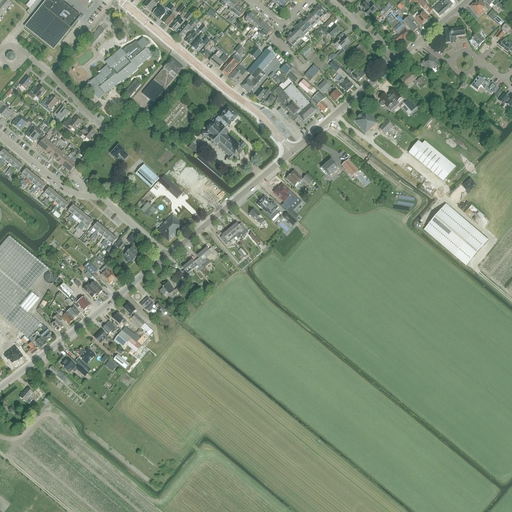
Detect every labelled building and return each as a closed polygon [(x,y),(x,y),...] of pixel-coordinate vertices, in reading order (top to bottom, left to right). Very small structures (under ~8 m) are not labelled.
[(0,0),(0,17),(11,4),(6,0),(0,0)] [(60,0),(46,0),(25,27),(54,50),(81,17),(60,0)] [(150,12),(160,0),(148,0),(143,7),(145,9),(146,8),(150,12)] [(231,13),(237,5),(239,3),(235,0),(234,0),(229,6),(231,8),(229,11),(231,13)] [(280,0),(276,5),(281,8),(283,10),(287,5),(291,0),(280,0)] [(425,0),(421,0),(419,3),(423,8),(424,8),(429,14),(433,10),(425,3),(427,1),(425,0)] [(453,5),(448,0),(446,0),(444,2),(442,1),(433,9),(440,17),(453,5)] [(484,11),(482,9),(485,7),(479,0),(477,0),(470,7),(478,16),(484,11)] [(508,6),(503,1),(500,3),(505,9),(508,6)] [(366,2),(362,7),(366,11),(364,13),(365,14),(366,15),(367,17),(368,17),(370,18),(374,13),(375,13),(377,11),(377,10),(372,4),(370,6),(366,2)] [(388,4),(380,13),(385,17),(393,8),(388,4)] [(183,5),(176,12),(180,15),(186,8),(183,5)] [(235,16),(241,9),(237,5),(231,13),(235,16)] [(158,8),(153,14),(160,20),(164,14),(166,12),(160,7),(158,9),(158,8)] [(315,7),(313,9),(315,12),(313,14),(320,20),(324,16),(327,13),(326,12),(323,9),(321,7),(318,10),(315,7)] [(241,9),(235,16),(239,20),(245,12),(241,9)] [(101,23),(105,27),(116,15),(112,12),(101,23)] [(189,12),(188,14),(186,16),(187,17),(185,19),(188,22),(193,15),(189,12)] [(429,19),(423,12),(420,15),(418,12),(413,16),(421,26),(429,19)] [(170,13),(162,22),(167,26),(174,18),(174,19),(176,17),(170,13)] [(250,24),(256,17),(252,13),(247,18),(245,16),(241,21),(246,25),(248,22),(250,24)] [(320,20),(313,14),(311,16),(309,13),(307,15),(316,24),(320,20)] [(333,13),(323,23),(326,25),(336,15),(333,13)] [(386,20),(389,24),(399,35),(393,41),(396,44),(402,39),(404,41),(411,35),(406,29),(405,29),(396,18),(392,14),(386,20)] [(312,28),(316,24),(307,15),(306,17),(308,19),(306,21),(312,28)] [(181,25),(184,22),(179,17),(169,28),(174,31),(180,24),(181,25)] [(252,30),(260,20),(256,17),(250,24),(252,25),(250,28),(252,30)] [(497,17),(495,20),(501,25),(504,22),(497,17)] [(418,29),(408,18),(404,22),(413,33),(418,29)] [(258,31),(264,24),(260,20),(252,30),(254,32),(256,29),(258,31)] [(312,28),(306,21),(304,23),(301,21),(299,23),(306,30),(308,32),(312,28)] [(196,25),(192,22),(189,26),(186,23),(184,26),(177,34),(181,38),(189,29),(191,31),(192,30),(196,25)] [(302,33),(306,30),(299,23),(296,26),(302,33)] [(258,31),(257,32),(259,34),(258,35),(260,37),(268,27),(264,24),(258,31)] [(340,31),(335,25),(329,30),(327,28),(323,32),(327,36),(328,35),(332,39),(340,31)] [(189,45),(196,38),(198,35),(201,32),(203,34),(207,29),(203,26),(199,30),(198,29),(196,32),(194,31),(192,30),(187,36),(188,37),(185,41),(189,45)] [(305,36),(302,33),(296,26),(294,28),(296,31),(294,33),(301,39),(305,36)] [(268,27),(260,37),(262,38),(264,36),(267,38),(273,30),(268,27)] [(449,29),(441,30),(442,44),(451,43),(452,42),(452,43),(456,43),(455,40),(456,40),(456,37),(465,35),(464,28),(450,30),(450,31),(449,31),(449,29)] [(287,30),(286,32),(288,34),(297,43),(301,39),(294,33),(294,32),(292,34),(287,30)] [(504,34),(501,31),(500,30),(495,37),(496,38),(499,40),(500,39),(502,40),(498,45),(508,52),(509,50),(510,51),(511,51),(511,45),(502,37),(504,34)] [(475,39),(470,43),(476,49),(480,46),(480,45),(485,40),(478,33),(473,38),(475,39)] [(291,49),(297,43),(288,34),(286,36),(289,38),(287,40),(289,43),(287,45),(291,49)] [(350,42),(345,37),(340,42),(338,39),(333,44),(337,48),(339,45),(343,49),(345,50),(348,47),(346,45),(350,42)] [(101,73),(95,78),(100,84),(98,86),(96,88),(98,91),(101,89),(105,95),(121,81),(122,83),(138,70),(137,68),(152,55),(147,48),(145,47),(148,44),(149,45),(143,38),(138,43),(136,42),(136,41),(136,42),(135,42),(134,43),(133,44),(132,44),(132,45),(129,46),(128,46),(128,47),(127,47),(126,47),(126,48),(125,48),(125,49),(124,49),(124,50),(125,51),(123,52),(121,49),(105,62),(107,65),(100,72),(101,73)] [(199,38),(191,47),(192,47),(192,48),(194,49),(196,51),(199,47),(200,48),(203,45),(205,47),(210,41),(206,38),(203,42),(199,38)] [(208,44),(204,48),(200,54),(207,59),(211,54),(206,50),(210,46),(208,44)] [(312,60),(314,59),(320,66),(321,65),(325,69),(330,64),(312,44),(304,52),(312,60)] [(234,51),(239,55),(245,49),(240,45),(234,51)] [(369,54),(360,45),(352,53),(361,62),(369,54)] [(219,51),(210,62),(219,70),(224,64),(228,59),(219,52),(222,49),(219,47),(219,46),(216,49),(219,51)] [(256,47),(250,54),(256,60),(262,52),(256,47)] [(251,75),(242,86),(243,87),(244,88),(244,90),(245,91),(247,91),(248,91),(249,93),(265,74),(262,72),(272,61),(275,57),(267,50),(263,54),(247,72),(251,75)] [(15,55),(12,53),(9,54),(7,56),(7,60),(10,62),(13,61),(15,59),(15,55)] [(226,65),(221,71),(228,77),(231,73),(239,64),(241,61),(234,55),(232,58),(227,65),(226,65)] [(421,64),(429,71),(434,66),(437,69),(440,65),(429,56),(427,58),(421,64)] [(143,94),(142,94),(154,103),(183,69),(180,66),(175,62),(172,59),(153,81),(155,82),(144,95),(143,94)] [(337,69),(339,66),(332,60),(330,63),(337,69)] [(288,63),(281,69),(306,93),(305,93),(311,99),(318,91),(315,88),(314,88),(292,68),(293,67),(288,63)] [(242,76),(246,72),(239,65),(229,77),(229,78),(229,79),(231,81),(232,81),(233,80),(236,83),(239,79),(242,76)] [(353,73),(349,69),(347,71),(351,75),(350,76),(354,79),(355,79),(358,82),(362,78),(362,77),(364,75),(364,74),(363,72),(361,72),(359,75),(355,71),(353,73)] [(427,83),(421,77),(417,81),(415,80),(416,79),(410,73),(405,77),(401,80),(407,86),(413,81),(416,84),(418,82),(422,87),(427,83)] [(294,82),(289,77),(287,79),(282,74),(277,78),(282,84),(280,86),(280,87),(275,92),(280,97),(277,100),(279,102),(278,103),(285,110),(290,115),(288,116),(294,122),(297,119),(304,126),(318,112),(317,110),(316,110),(311,104),(312,103),(310,101),(310,100),(305,95),(306,95),(299,88),(296,90),(294,88),(295,87),(292,83),(294,82)] [(493,92),(497,86),(492,82),(491,84),(489,83),(489,82),(480,75),(471,86),(477,91),(481,86),(484,89),(486,87),(487,88),(493,92)] [(20,84),(17,82),(13,87),(16,89),(20,85),(26,91),(29,87),(28,86),(32,81),(31,80),(31,79),(29,77),(28,78),(26,76),(20,84)] [(344,80),(341,78),(338,81),(341,84),(342,82),(343,83),(340,87),(346,93),(354,85),(347,79),(344,82),(343,81),(344,80)] [(135,80),(124,94),(130,99),(141,85),(135,80)] [(342,96),(334,87),(332,89),(330,87),(331,87),(325,81),(317,88),(323,94),(328,90),(332,95),(330,97),(335,102),(342,96)] [(35,96),(39,99),(46,91),(40,86),(37,89),(35,86),(28,94),(33,99),(35,96)] [(260,101),(263,97),(264,96),(267,98),(271,92),(267,89),(265,92),(261,89),(255,96),(260,101)] [(401,97),(394,89),(390,93),(390,94),(387,97),(385,94),(379,98),(382,101),(381,102),(381,103),(380,104),(381,105),(381,106),(382,106),(383,106),(384,105),(385,105),(387,107),(393,103),(392,102),(395,100),(397,101),(401,97)] [(319,92),(312,101),(318,106),(317,107),(324,113),(328,108),(321,101),(324,97),(319,92)] [(511,96),(511,95),(509,98),(504,94),(499,101),(504,105),(505,103),(511,108),(511,107),(511,96)] [(272,105),(274,101),(276,98),(270,95),(266,102),(272,105)] [(48,106),(51,109),(58,101),(52,96),(48,101),(46,99),(41,105),(46,109),(48,106)] [(407,105),(412,103),(408,96),(404,99),(407,105)] [(1,101),(0,101),(0,114),(2,116),(8,108),(10,106),(7,104),(6,105),(1,101)] [(56,117),(57,116),(62,119),(64,117),(66,118),(69,113),(68,112),(69,112),(64,108),(65,107),(62,105),(54,115),(56,117)] [(8,108),(2,116),(6,119),(6,118),(7,118),(8,118),(9,119),(10,118),(12,119),(14,118),(14,117),(17,114),(11,109),(11,110),(8,108)] [(242,143),(242,144),(240,145),(238,143),(239,142),(238,142),(235,140),(236,139),(235,139),(235,140),(232,137),(232,136),(232,137),(227,133),(229,131),(225,129),(228,126),(230,127),(239,118),(229,109),(226,113),(225,112),(223,115),(220,118),(219,117),(215,121),(214,120),(212,122),(215,124),(213,127),(211,126),(210,126),(210,127),(208,129),(207,129),(208,129),(208,132),(204,133),(203,132),(202,132),(202,133),(201,135),(200,135),(201,135),(202,137),(202,138),(203,138),(203,137),(204,137),(204,139),(207,139),(207,137),(207,138),(208,138),(211,141),(210,142),(216,148),(217,146),(220,149),(220,150),(221,149),(223,152),(223,153),(224,152),(226,154),(226,155),(227,155),(229,157),(228,158),(228,160),(230,162),(231,162),(233,160),(233,161),(233,160),(235,158),(238,160),(239,159),(240,160),(240,161),(241,161),(241,160),(242,158),(243,158),(244,156),(245,156),(244,156),(243,154),(244,153),(241,151),(243,149),(244,149),(244,148),(245,147),(246,147),(246,146),(245,146),(242,143)] [(370,132),(378,123),(366,110),(354,122),(366,134),(369,131),(370,132)] [(16,128),(24,118),(20,115),(21,115),(18,113),(17,114),(14,117),(17,119),(12,124),(16,128)] [(71,129),(72,128),(76,131),(83,122),(76,117),(72,121),(70,119),(64,126),(69,130),(71,129)] [(24,118),(16,128),(21,131),(25,126),(28,128),(31,123),(33,122),(30,119),(28,121),(24,118)] [(380,129),(385,134),(393,126),(387,121),(380,129)] [(30,139),(38,129),(31,123),(28,128),(30,130),(25,135),(30,139)] [(96,133),(90,128),(88,131),(84,127),(80,132),(77,135),(80,137),(83,135),(90,140),(96,133)] [(38,129),(30,139),(34,142),(36,139),(39,141),(45,134),(38,129)] [(43,149),(49,142),(46,139),(48,136),(47,135),(45,138),(38,146),(43,149)] [(47,153),(56,143),(54,141),(52,144),(49,142),(43,149),(47,153)] [(425,141),(422,145),(418,141),(409,153),(443,182),(456,167),(425,141)] [(52,157),(58,149),(55,147),(58,144),(56,143),(47,153),(47,154),(52,157)] [(192,143),(188,148),(193,152),(193,151),(196,153),(199,150),(196,148),(197,147),(192,143)] [(119,146),(118,146),(117,146),(115,149),(111,154),(112,154),(111,155),(114,157),(115,157),(117,159),(119,157),(120,157),(121,157),(120,156),(121,156),(125,160),(128,156),(124,152),(125,151),(119,146)] [(57,161),(65,150),(64,149),(61,152),(58,149),(52,157),(57,161)] [(0,164),(4,160),(9,154),(4,150),(0,154),(0,156),(2,158),(0,160),(0,164)] [(61,165),(68,157),(65,154),(67,152),(65,150),(57,161),(56,161),(61,165)] [(0,165),(2,167),(6,161),(9,164),(14,158),(9,154),(4,160),(0,164),(0,165)] [(66,169),(75,158),(73,157),(71,159),(68,157),(61,165),(66,169)] [(14,168),(18,162),(14,158),(9,164),(12,166),(5,174),(7,175),(9,173),(12,170),(14,168)] [(75,158),(66,169),(71,173),(77,165),(74,162),(76,159),(75,158)] [(322,168),(322,169),(329,177),(330,177),(335,173),(337,175),(341,171),(339,169),(339,168),(332,160),(331,160),(327,163),(327,164),(326,165),(322,168)] [(348,160),(342,165),(349,173),(352,171),(355,174),(359,171),(348,160)] [(18,162),(14,168),(19,172),(23,166),(18,162)] [(159,179),(141,162),(133,171),(151,188),(159,179)] [(27,179),(31,173),(26,169),(22,175),(27,179)] [(303,180),(298,176),(299,175),(295,171),(290,176),(290,175),(287,179),(294,186),(297,182),(299,184),(303,180)] [(32,183),(36,177),(31,173),(27,179),(32,183)] [(313,181),(307,175),(303,179),(309,185),(313,181)] [(31,193),(37,187),(41,181),(36,177),(32,183),(35,185),(29,192),(31,193)] [(164,177),(159,183),(177,200),(183,194),(164,177)] [(33,195),(39,188),(42,191),(46,185),(41,181),(37,187),(31,193),(31,194),(33,195)] [(285,202),(287,204),(291,207),(298,198),(293,194),(290,191),(282,184),(279,188),(274,193),(285,202)] [(50,198),(54,192),(50,188),(45,194),(50,198)] [(47,205),(52,199),(55,202),(59,196),(54,192),(50,198),(48,200),(45,203),(47,205)] [(55,211),(64,200),(59,196),(55,202),(58,204),(51,212),(54,214),(56,212),(55,211)] [(171,197),(166,204),(176,211),(181,205),(171,197)] [(260,202),(257,205),(263,210),(262,212),(271,220),(279,212),(276,210),(278,208),(271,201),(270,202),(265,197),(262,200),(261,199),(259,201),(260,202)] [(57,213),(62,207),(64,210),(69,204),(64,200),(55,211),(56,212),(57,213)] [(74,215),(79,210),(74,205),(69,211),(72,214),(68,219),(70,220),(72,217),(74,215)] [(445,205),(425,229),(467,265),(488,241),(445,205)] [(259,217),(261,215),(254,209),(249,214),(259,223),(263,226),(266,223),(262,219),(261,220),(259,217)] [(79,219),(83,214),(79,210),(74,215),(79,219)] [(301,216),(295,211),(292,214),(299,219),(301,216)] [(287,213),(283,217),(285,219),(293,226),(297,222),(293,219),(287,213)] [(77,227),(75,230),(77,232),(79,229),(84,223),(86,220),(88,218),(83,214),(79,219),(81,222),(77,227)] [(181,224),(177,220),(172,216),(168,220),(158,231),(169,242),(183,227),(180,225),(181,224)] [(81,230),(85,225),(89,227),(93,222),(88,218),(84,223),(79,229),(81,230)] [(94,233),(89,239),(91,240),(92,239),(98,233),(102,227),(98,223),(93,229),(96,231),(94,233)] [(234,226),(232,227),(241,237),(243,240),(245,238),(243,235),(248,231),(241,224),(239,225),(239,224),(238,224),(238,223),(237,223),(236,223),(235,223),(235,224),(233,225),(234,226)] [(238,239),(241,237),(232,227),(231,226),(229,228),(229,229),(227,231),(234,239),(236,237),(238,239)] [(100,234),(103,237),(107,231),(102,227),(98,233),(92,239),(94,241),(100,234)] [(112,235),(107,231),(103,237),(106,239),(101,244),(103,246),(112,235)] [(223,236),(220,238),(226,245),(231,241),(234,239),(227,231),(222,235),(223,236)] [(249,235),(254,241),(257,245),(260,242),(257,238),(257,239),(252,232),(250,233),(251,234),(249,235)] [(117,239),(112,235),(103,246),(105,248),(110,242),(113,245),(117,239)] [(0,314),(28,338),(40,327),(41,328),(44,326),(28,313),(39,299),(30,291),(49,269),(9,236),(0,246),(0,314)] [(120,240),(115,246),(113,248),(116,250),(117,248),(118,249),(123,243),(120,240)] [(139,255),(132,248),(124,256),(125,256),(122,259),(127,264),(130,261),(132,263),(139,255)] [(202,252),(207,258),(210,256),(211,258),(216,254),(211,248),(209,250),(207,248),(202,252)] [(238,251),(243,258),(246,255),(241,249),(238,251)] [(199,258),(197,260),(201,266),(203,268),(211,262),(207,258),(202,252),(200,253),(199,252),(197,254),(198,255),(197,256),(199,258)] [(201,266),(197,260),(194,262),(192,260),(187,264),(193,270),(195,268),(196,270),(201,266)] [(83,267),(88,272),(92,276),(97,271),(89,262),(83,267)] [(117,277),(112,272),(114,271),(107,264),(105,266),(108,269),(106,271),(110,275),(108,277),(113,281),(117,277)] [(190,272),(193,270),(187,264),(183,268),(185,270),(182,272),(186,278),(191,274),(190,272)] [(108,269),(105,266),(100,271),(103,274),(101,276),(109,285),(113,281),(108,277),(110,275),(106,271),(108,269)] [(57,279),(57,277),(57,275),(56,274),(55,273),(54,272),(52,272),(50,272),(49,272),(48,272),(47,273),(46,274),(46,275),(45,276),(45,277),(45,279),(46,280),(46,281),(47,282),(48,283),(49,283),(51,283),(52,283),(53,283),(54,283),(55,282),(56,281),(57,280),(57,279)] [(88,285),(97,294),(98,295),(103,290),(92,280),(88,284),(88,285)] [(177,297),(183,292),(178,287),(174,291),(168,283),(163,287),(163,288),(159,291),(163,295),(167,292),(170,295),(173,292),(177,297)] [(58,289),(60,291),(69,299),(71,301),(75,305),(78,309),(80,307),(84,311),(87,308),(88,309),(92,305),(91,304),(84,296),(82,299),(80,297),(76,300),(72,296),(74,294),(63,284),(58,289)] [(92,298),(97,294),(88,285),(84,290),(92,298)] [(147,298),(140,305),(146,311),(147,310),(149,313),(153,309),(152,307),(154,305),(147,298)] [(159,303),(155,307),(161,313),(165,310),(159,303)] [(129,304),(124,309),(131,315),(130,317),(132,319),(141,328),(144,330),(150,336),(153,332),(145,324),(136,315),(134,313),(136,310),(133,308),(132,307),(129,304)] [(67,313),(73,320),(78,316),(81,313),(74,306),(67,313)] [(73,320),(67,313),(64,315),(59,310),(57,312),(59,314),(62,317),(61,318),(65,322),(66,321),(69,324),(73,320)] [(117,314),(113,319),(120,325),(122,322),(125,325),(127,322),(124,319),(117,314)] [(58,332),(63,327),(60,322),(62,320),(58,315),(53,319),(55,322),(52,325),(58,332)] [(103,328),(103,329),(109,335),(111,332),(114,335),(115,335),(117,337),(114,341),(123,349),(126,345),(136,353),(134,356),(138,358),(145,349),(142,346),(142,347),(142,346),(131,338),(120,329),(118,332),(117,331),(118,329),(113,324),(113,325),(110,322),(107,325),(105,326),(104,326),(103,327),(103,328)] [(50,338),(53,335),(47,329),(44,326),(41,329),(44,332),(40,335),(46,342),(50,339),(50,338)] [(1,334),(5,339),(12,333),(8,328),(1,334)] [(127,329),(124,332),(137,342),(140,339),(135,335),(127,329)] [(101,330),(94,337),(100,343),(104,339),(106,342),(109,339),(107,337),(107,336),(101,330)] [(140,330),(137,333),(142,337),(137,342),(142,346),(142,347),(142,346),(149,338),(148,338),(148,337),(142,332),(140,330)] [(6,338),(11,345),(20,339),(17,334),(13,336),(12,334),(6,338)] [(31,340),(33,343),(34,342),(35,343),(36,342),(41,349),(46,345),(40,338),(39,340),(36,336),(31,340)] [(0,354),(2,357),(10,349),(0,339),(0,354)] [(34,346),(32,344),(32,343),(29,346),(31,349),(28,351),(32,356),(38,351),(35,346),(34,346)] [(6,356),(5,357),(7,361),(9,359),(12,364),(15,362),(16,362),(18,360),(19,361),(24,357),(16,347),(5,355),(6,356)] [(87,365),(95,355),(88,348),(85,351),(81,347),(76,353),(83,360),(82,361),(87,365)] [(118,355),(114,360),(125,369),(129,364),(118,355)] [(67,358),(61,365),(66,368),(65,369),(70,374),(73,370),(75,372),(77,370),(85,377),(88,373),(80,366),(78,368),(76,367),(67,358)] [(79,358),(76,361),(89,373),(91,370),(79,358)] [(111,360),(106,365),(113,371),(117,365),(111,360)] [(56,376),(59,372),(52,366),(49,370),(56,376)] [(35,402),(40,396),(35,391),(33,393),(28,388),(20,397),(26,402),(29,404),(33,400),(35,402)]
